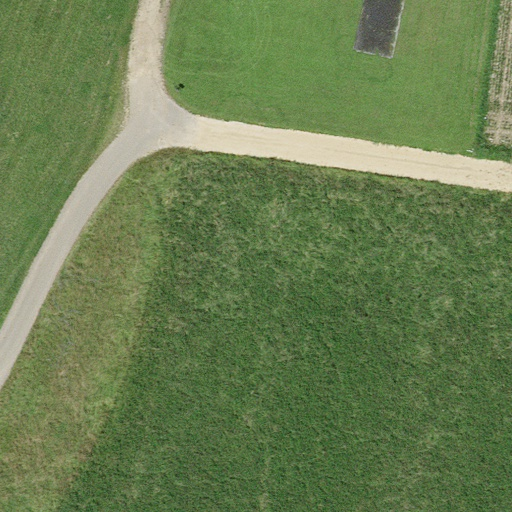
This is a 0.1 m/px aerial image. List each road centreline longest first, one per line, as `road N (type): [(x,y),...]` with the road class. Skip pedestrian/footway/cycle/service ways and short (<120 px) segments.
road 1 (track): [(187,137),(266,135),(511,168)]
road 2 (track): [(0,361),(80,210),(126,155),(187,137)]
road 3 (track): [(187,137),(153,102),(140,34),(151,0)]
